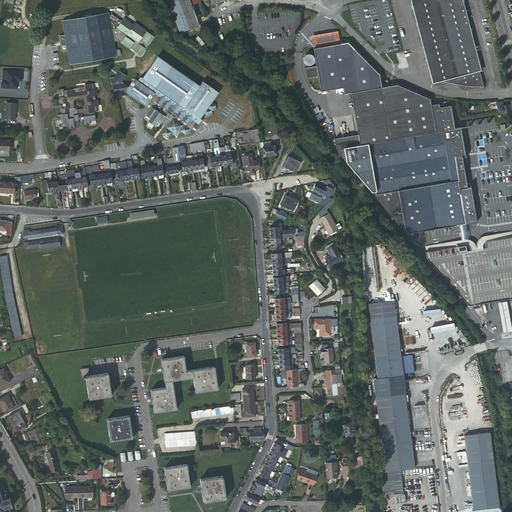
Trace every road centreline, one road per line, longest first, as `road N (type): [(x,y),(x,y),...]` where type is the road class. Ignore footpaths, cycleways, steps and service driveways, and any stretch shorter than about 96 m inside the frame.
road 1 (residential): [(28,211),(243,190),(254,216),(263,328)]
road 2 (residential): [(155,506),(134,360),(142,347),(263,328)]
road 3 (residential): [(0,167),(227,132)]
road 4 (residential): [(267,389),(267,437),(231,511)]
road 5 (residential): [(267,389),(308,381),(303,302)]
